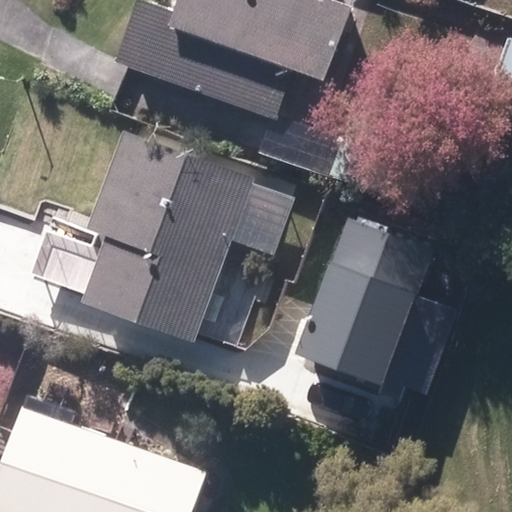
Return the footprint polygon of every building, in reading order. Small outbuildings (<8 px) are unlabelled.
[(144,4),(122,65),(280,122),(298,72),(327,83),(353,13),(316,0),(189,0),(183,18),(144,4)] [(511,36),(509,36),(489,103),(511,109),(511,36)] [(200,342),(256,182),(127,137),(94,230),(116,238),(93,304),(200,342)] [(405,387),(429,395),(460,309),(419,294),(436,247),(346,215),(297,353),(308,357),(305,367),(400,400),(405,387)] [(33,414),(0,507),(0,511),(194,511),(208,475),(33,414)]
